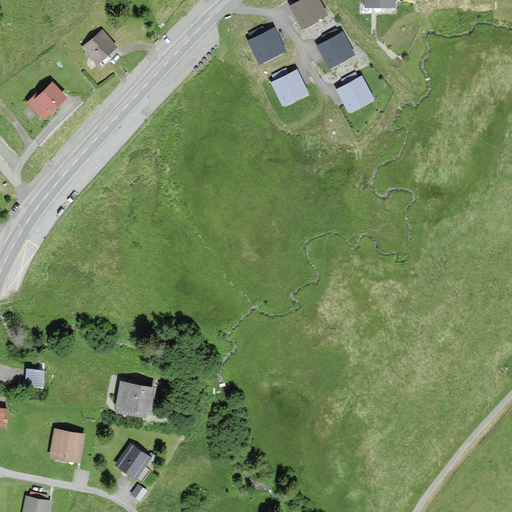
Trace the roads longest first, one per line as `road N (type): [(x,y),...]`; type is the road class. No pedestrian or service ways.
road 1 (primary): [(0,275),(38,206),(74,162),(230,0)]
road 2 (track): [(511,394),(415,511)]
road 3 (unclassified): [(0,472),(106,495),(133,511)]
road 4 (unknown): [(0,402),(94,414),(118,380)]
